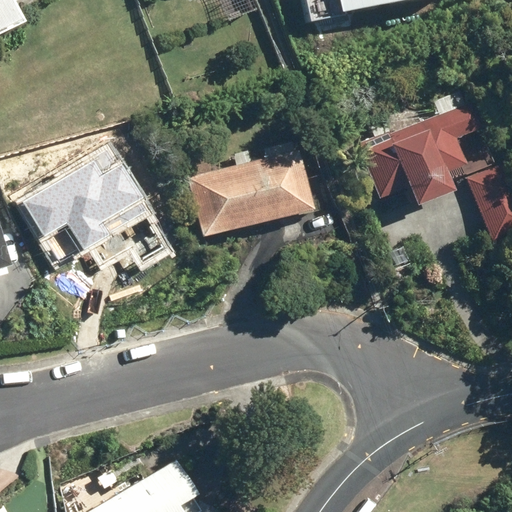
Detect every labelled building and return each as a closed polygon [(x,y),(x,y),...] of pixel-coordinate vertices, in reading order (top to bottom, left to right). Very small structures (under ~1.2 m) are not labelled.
[(0,0),(0,36),(29,20),(19,1),(20,0),(0,0)] [(257,12),(253,0),(223,0),(229,20),(257,12)] [(453,171),(465,168),(471,165),(463,140),(474,136),(465,110),(360,145),(368,169),(371,167),(381,198),(412,188),(417,204),(459,190),(453,171)] [(317,210),(302,151),(192,178),(206,237),(317,210)] [(146,215),(116,164),(29,215),(59,266),(146,215)] [(511,235),(511,208),(497,164),(467,174),(490,243),(511,235)] [(9,265),(13,263),(0,221),(0,276),(12,273),(9,265)] [(194,498),(200,494),(180,459),(88,511),(202,511),(194,498)]
